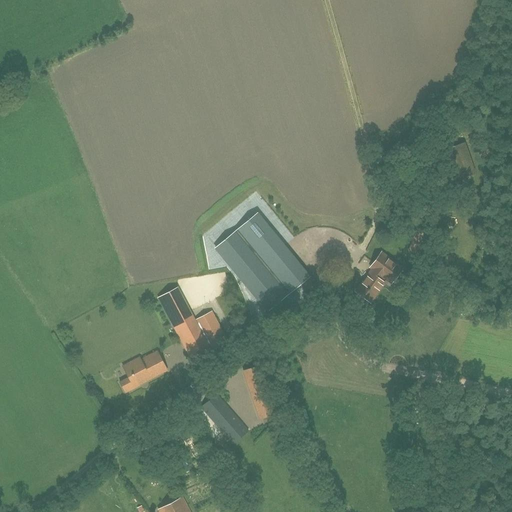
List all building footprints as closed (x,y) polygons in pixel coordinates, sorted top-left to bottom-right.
[(453,180),(475,173),(464,142),(442,149),(453,180)] [(284,297),(308,277),(256,214),(232,234),(284,297)] [(370,267),(373,269),(383,276),(392,282),(402,268),(380,253),(370,267)] [(383,276),(373,269),(355,292),(369,302),(384,283),(380,280),(383,276)] [(209,350),(208,347),(210,346),(211,350),(227,342),(211,312),(196,320),(197,323),(196,324),(177,288),(158,298),(191,360),(209,350)] [(120,383),(125,393),(140,385),(167,370),(157,351),(141,360),(139,358),(122,367),(128,379),(120,383)] [(236,379),(227,392),(232,396),(235,392),(240,395),(236,401),(251,411),(257,402),(246,394),(250,388),(236,379)] [(201,407),(233,444),(248,431),(216,394),(201,407)] [(257,405),(262,419),(277,414),(272,400),(257,405)] [(158,509),(159,511),(188,511),(181,497),(158,509)]
